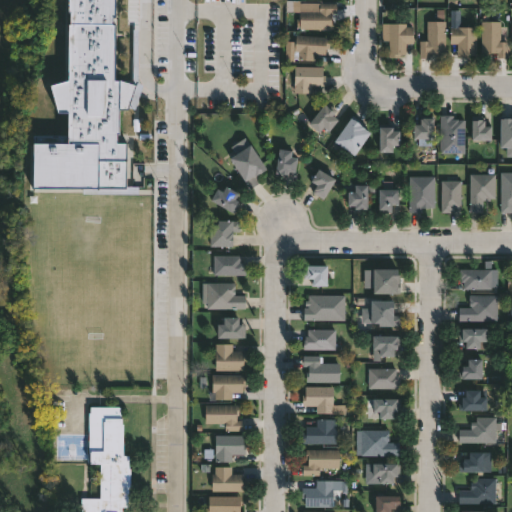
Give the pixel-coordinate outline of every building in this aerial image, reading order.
[(117,0),(118,21),(114,20),(114,28),(116,28),(116,83),(121,84),(122,81),(138,86),(130,110),(121,110),(121,137),(119,137),(118,146),(128,146),(128,191),(100,190),(100,192),(34,192),(35,146),(36,146),(37,136),(69,136),(70,115),(60,116),(52,88),(70,83),(70,27),(72,28),(72,15),(71,15),(70,0),(117,0)] [(222,0),(223,16),(222,58),(237,58),(238,42),(253,42),(253,58),(268,59),(268,19),(253,19),(253,36),(248,35),(249,0),(255,0),(271,0),(222,0)] [(335,3),(335,13),(331,13),(331,24),(334,24),(334,29),(299,28),(299,10),(319,10),(319,3),(335,3)] [(488,15),(488,20),(499,20),(498,40),(507,40),(507,57),(496,57),(496,52),(488,52),(488,55),(480,55),(481,15),(488,15)] [(445,21),(445,55),(436,55),(436,52),(429,52),(429,57),(419,57),(419,40),(427,40),(427,21),(445,21)] [(406,23),(406,26),(412,27),(412,43),(405,43),(405,54),(399,54),(399,57),(388,57),(388,23),(406,23)] [(476,27),(475,54),(467,54),(467,57),(456,57),(457,43),(449,43),(450,26),(476,27)] [(328,48),(325,48),(324,54),(313,53),(313,60),(296,59),(297,54),(294,54),(295,34),(329,37),(328,48)] [(324,76),(324,86),(310,85),(310,92),(293,92),(294,66),(322,67),(322,75),(324,76)] [(325,102),(335,110),(331,116),(336,120),(328,131),(322,126),(318,131),(308,124),(325,102)] [(353,116),(357,119),(355,121),(369,133),(354,155),(334,141),(349,118),(352,115),(353,116)] [(433,115),(431,145),(417,145),(418,138),(412,138),(413,124),(419,124),(419,119),(427,117),(427,115),(433,115)] [(453,115),(453,119),(465,119),(464,153),(439,153),(439,115),(453,115)] [(484,116),(484,125),(490,123),(490,140),(469,140),(469,119),(479,119),(479,116),(484,116)] [(507,117),(507,118),(511,118),(511,147),(497,147),(497,118),(507,117)] [(391,124),(391,131),(398,131),(398,146),(392,146),(392,152),(378,152),(378,124),(391,124)] [(246,144),(263,168),(258,172),(261,175),(257,178),(259,182),(249,189),(243,180),(241,181),(225,159),(246,144)] [(294,170),(287,170),(286,177),(278,174),(278,176),(274,175),(278,148),(291,150),(290,157),(296,158),(294,170)] [(334,179),(323,196),(312,189),(316,184),(310,181),(318,169),(334,179)] [(511,212),(502,212),(500,212),(500,172),(511,172),(511,212)] [(472,212),(469,212),(469,174),(495,174),(494,198),(489,198),(489,200),(482,200),(482,212),(472,212)] [(456,175),(456,179),(460,180),(459,208),(452,208),(452,211),(439,210),(440,180),(445,180),(445,175),(456,175)] [(411,212),(408,212),(408,176),(434,176),(434,207),(418,207),(417,212),(411,212)] [(366,185),(366,212),(354,211),(354,206),(347,206),(347,191),(354,192),(354,185),(366,185)] [(224,186),(237,193),(234,199),(239,203),(233,213),(210,199),(216,189),(221,192),(224,186)] [(398,189),(398,203),(390,203),(390,209),(384,209),(384,212),(378,212),(378,189),(398,189)] [(231,246),(208,246),(208,223),(217,223),(217,220),(239,220),(239,231),(231,231),(231,246)] [(240,255),(240,262),(243,262),(243,266),(245,266),(245,274),(213,274),(213,255),(240,255)] [(326,277),(325,285),(312,285),(312,279),(305,278),(305,265),(326,266),(326,277)] [(490,269),(490,289),(463,289),(463,282),(461,282),(461,279),(459,279),(459,269),(490,269)] [(397,270),(397,275),(399,275),(399,294),(372,293),(372,270),(397,270)] [(106,336),(125,336),(125,274),(106,273),(106,336)] [(232,294),(232,295),(244,295),(244,308),(206,309),(206,302),(201,302),(201,283),(234,283),(234,294),(232,294)] [(344,295),(344,320),(303,320),(303,307),(307,307),(307,306),(305,306),(305,301),(307,301),(307,295),(344,295)] [(496,295),(496,321),(459,321),(458,307),(471,307),(469,306),(469,296),(496,295)] [(400,318),(400,325),(392,325),(392,327),(378,326),(378,323),(369,323),(370,300),(392,301),(392,315),(400,316),(400,318)] [(237,318),(237,325),(244,325),(244,338),(216,338),(216,325),(222,325),(222,318),(237,318)] [(485,329),(485,342),(478,341),(478,349),(465,349),(465,342),(461,342),(461,328),(485,329)] [(334,350),(303,349),(303,341),(304,341),(304,336),(306,336),(307,329),(335,329),(334,350)] [(392,349),(392,356),(379,356),(379,350),(372,350),(372,336),(399,336),(399,349),(392,349)] [(231,344),(231,351),(245,351),(245,362),(242,362),(242,370),(214,370),(214,344),(231,344)] [(319,356),(319,364),(338,364),(339,382),(305,382),(305,366),(302,366),(302,356),(319,356)] [(481,374),(481,379),(462,379),(462,376),(460,376),(462,367),(467,367),(467,360),(481,360),(481,374)] [(395,368),(395,375),(398,375),(398,379),(399,379),(399,388),(368,388),(368,368),(395,368)] [(231,392),(230,399),(214,399),(214,392),(211,392),(211,375),(245,375),(245,386),(242,386),(242,392),(231,392)] [(332,386),(332,413),(315,413),(315,406),(302,406),(302,397),(305,397),(305,386),(332,386)] [(479,391),(479,397),(486,397),(485,411),(461,410),(461,397),(465,397),(465,390),(479,391)] [(392,412),(392,419),(378,419),(378,412),(372,412),(372,399),(399,399),(399,412),(392,412)] [(235,416),(235,421),(240,421),(240,431),(224,431),(224,423),(204,423),(204,405),(237,405),(237,415),(235,416)] [(119,407),(119,419),(120,419),(120,425),(122,426),(122,456),(129,456),(129,500),(121,500),(120,511),(80,511),(77,511),(77,507),(80,507),(80,498),(99,499),(99,464),(89,464),(88,413),(89,413),(89,407),(119,407)] [(495,417),(495,423),(501,423),(501,430),(495,430),(495,442),(458,443),(458,430),(470,430),(470,422),(476,422),(476,417),(495,417)] [(333,419),(333,427),(335,427),(335,444),(302,444),(302,433),(304,433),(304,427),(316,427),(316,419),(333,419)] [(386,441),(386,443),(398,442),(398,455),(360,455),(360,445),(356,445),(356,430),(388,430),(388,441),(386,441)] [(241,440),(241,444),(244,444),(244,455),(231,455),(231,462),(214,462),(214,435),(241,435),(241,440)] [(338,450),(337,468),(318,468),(318,475),(302,474),(302,465),(307,465),(306,450),(338,450)] [(480,452),(480,472),(457,471),(457,462),(460,462),(460,459),(466,459),(466,452),(480,452)] [(392,477),(392,484),(379,484),(379,477),(371,477),(372,464),(399,464),(399,476),(392,477)] [(231,467),(231,474),(241,474),(241,480),(245,480),(245,492),(211,491),(211,474),(213,474),(213,467),(231,467)] [(495,504),(458,503),(458,490),(470,490),(470,483),(476,483),(476,478),(495,478),(495,504)] [(332,488),(332,507),(304,507),(304,497),(301,497),(301,488),(315,488),(315,481),(340,480),(340,488),(332,488)] [(239,509),(239,511),(207,511),(208,496),(241,497),(241,507),(239,507),(239,509)] [(389,511),(374,511),(374,496),(399,496),(399,506),(397,506),(397,508),(389,508),(389,511)]
